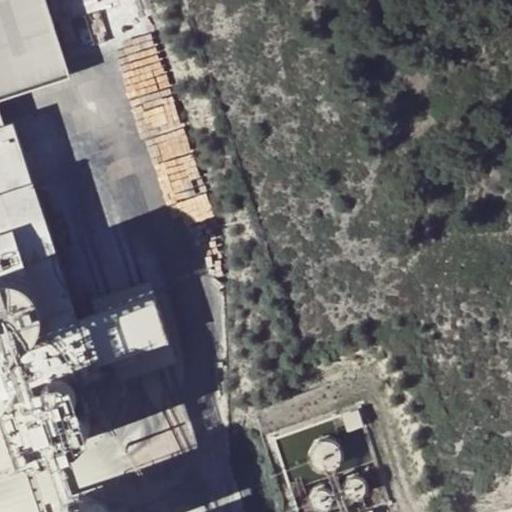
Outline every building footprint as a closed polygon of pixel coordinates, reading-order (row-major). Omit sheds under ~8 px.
[(47,0),(0,0),(0,77),(66,56),(47,0)] [(0,128),(0,396),(145,349),(130,303),(83,318),(16,123),(0,128)] [(198,166),(185,170),(192,191),(205,187),(198,166)] [(364,426),(358,409),(342,414),(347,431),(364,426)] [(324,476),(332,475),(338,471),(341,464),(341,457),(338,450),(330,446),(321,446),(314,452),(311,460),(312,468),(317,473),(324,476)] [(352,494),(358,495),(363,492),(366,487),(365,482),(362,478),(356,475),(349,478),(346,484),(347,490),(352,494)] [(318,508),(324,508),(329,506),(331,501),(331,496),(328,491),(322,489),(315,491),(312,497),(313,503),(318,508)] [(109,511),(105,506),(95,500),(84,498),(73,500),(63,507),(59,511),(109,511)]
